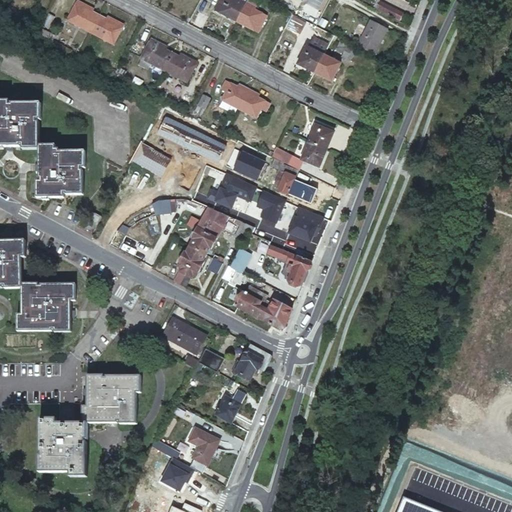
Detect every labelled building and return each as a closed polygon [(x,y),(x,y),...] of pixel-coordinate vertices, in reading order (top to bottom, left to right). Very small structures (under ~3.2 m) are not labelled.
[(234,19),(243,0),(220,0),(215,10),(234,19)] [(259,0),(243,0),(234,19),(259,32),(267,17),(254,10),(259,0)] [(68,20),(90,32),(99,15),(92,11),(83,7),(85,4),(78,1),(68,20)] [(377,8),(400,21),(403,13),(381,1),(379,4),(376,3),(375,5),(377,7),(377,8)] [(59,16),(52,12),(45,24),(52,28),(59,16)] [(99,15),(90,32),(113,44),(124,24),(107,16),(105,18),(99,15)] [(306,22),(293,15),(289,24),(301,30),(306,22)] [(370,21),(361,36),(370,41),(379,45),(387,30),(370,21)] [(43,29),(40,35),(54,42),(57,36),(43,29)] [(141,57),(164,69),(168,61),(172,53),(166,50),(168,47),(151,38),(141,57)] [(362,55),(340,43),(336,51),(342,54),(340,58),(348,63),(351,58),(358,62),(362,55)] [(298,65),(314,73),(323,54),(307,46),(298,65)] [(168,61),(164,69),(188,82),(198,62),(181,53),(180,56),(172,53),(168,61)] [(323,54),(314,73),(331,82),(340,63),(323,54)] [(164,76),(161,82),(172,87),(175,81),(164,76)] [(223,99),(239,108),(247,92),(238,87),(226,81),(222,89),(227,92),(223,99)] [(161,83),(155,94),(166,99),(171,88),(161,83)] [(247,92),(239,108),(257,117),(261,109),(266,112),(270,104),(258,98),(249,93),(247,92)] [(203,95),(193,111),(200,114),(209,98),(203,95)] [(0,147),(18,148),(19,145),(23,145),(23,149),(38,150),(38,178),(40,178),(40,181),(36,181),(36,197),(63,197),(63,192),(66,192),(66,195),(83,195),(82,170),(80,170),(80,166),(85,166),(85,150),(59,150),(59,148),(55,147),(55,142),(38,142),(38,122),(36,122),(36,118),(40,119),(40,102),(14,101),(14,104),(9,104),(9,99),(0,98),(0,147)] [(308,142),(326,150),(333,132),(315,124),(308,142)] [(319,168),(326,150),(308,142),(301,160),(303,161),(319,168)] [(276,148),(271,157),(287,165),(292,156),(276,148)] [(292,156),(287,165),(298,171),(303,161),(301,160),(292,156)] [(271,164),(279,168),(282,163),(274,159),(271,164)] [(282,163),(279,168),(274,178),(280,181),(276,188),(287,193),(298,171),(282,163)] [(236,195),(250,202),(257,186),(224,171),(211,199),(230,208),(236,195)] [(262,210),(259,215),(275,223),(286,200),(262,189),(254,206),(262,210)] [(171,201),(163,201),(164,215),(173,215),(171,201)] [(193,240),(190,246),(198,250),(218,211),(212,209),(203,226),(200,224),(192,239),(193,240)] [(86,226),(93,230),(102,215),(94,211),(86,226)] [(198,250),(207,255),(210,249),(212,251),(218,239),(216,239),(219,234),(215,232),(225,214),(218,211),(198,250)] [(227,228),(239,233),(243,222),(232,217),(227,228)] [(243,222),(239,233),(245,236),(250,224),(243,222)] [(299,292),(312,261),(264,241),(265,238),(263,237),(261,241),(258,240),(255,248),(258,249),(257,253),(264,256),(266,252),(286,260),(284,263),(289,265),(285,275),(291,277),(288,284),(290,288),(299,292)] [(314,256),(319,243),(310,240),(305,252),(314,256)] [(0,286),(2,286),(2,289),(18,289),(19,318),(14,318),(14,334),(49,334),(49,332),(53,332),(53,334),(69,334),(68,301),(72,301),(72,284),(37,284),(37,286),(33,286),(33,284),(18,284),(18,258),(20,258),(19,242),(0,242),(0,286)] [(198,250),(190,246),(187,252),(185,251),(179,262),(180,263),(177,266),(181,268),(174,281),(180,284),(193,259),(198,250)] [(241,248),(231,266),(242,272),(252,254),(241,248)] [(203,261),(207,255),(198,250),(193,259),(180,284),(186,288),(193,274),(197,277),(199,271),(200,272),(206,262),(203,261)] [(211,271),(217,275),(223,264),(217,260),(211,271)] [(231,266),(230,265),(223,278),(231,282),(230,284),(235,287),(239,280),(243,282),(248,275),(242,272),(231,266)] [(285,328),(292,310),(275,300),(272,305),(266,301),(268,297),(250,287),(245,295),(243,294),(236,307),(271,325),(279,330),(285,328)] [(173,317),(162,336),(197,354),(207,335),(173,317)] [(271,357),(250,345),(240,362),(237,361),(235,365),(237,366),(234,372),(249,380),(256,367),(263,371),(271,357)] [(204,351),(197,362),(215,372),(222,360),(204,351)] [(183,363),(195,366),(198,355),(186,352),(183,363)] [(80,364),(64,364),(0,364),(0,407),(80,406),(80,364)] [(83,406),(84,424),(64,425),(64,421),(47,421),(46,456),(49,456),(49,459),(45,459),(45,477),(75,476),(74,481),(92,481),(92,444),(89,444),(88,441),(92,441),(92,424),(118,424),(118,420),(123,420),(123,424),(139,424),(139,390),(142,391),(142,373),(107,374),(107,376),(104,376),(103,372),(89,372),(90,406),(83,406)] [(225,397),(215,416),(230,424),(245,396),(236,391),(231,400),(225,397)] [(193,456),(194,456),(207,464),(208,464),(221,440),(207,431),(193,456)] [(207,464),(194,456),(192,459),(205,467),(207,464)] [(157,465),(149,486),(170,494),(178,473),(157,465)]
